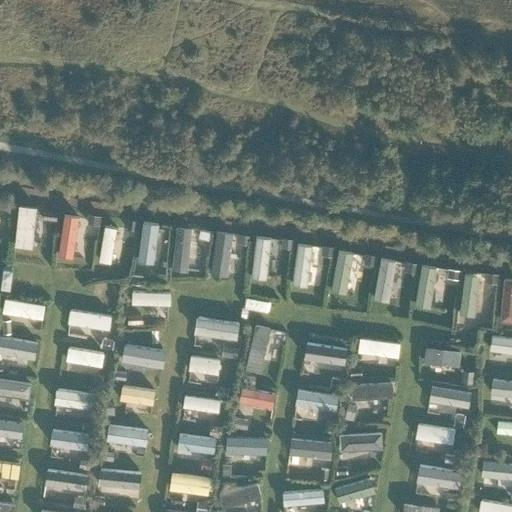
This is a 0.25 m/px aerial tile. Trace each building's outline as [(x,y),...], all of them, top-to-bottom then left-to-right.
[(34,247),(39,204),(20,201),(15,244),(34,247)] [(71,256),(79,216),(63,213),(56,253),(71,256)] [(153,261),(157,222),(142,220),(137,259),(153,261)] [(111,262),(117,226),(104,224),(98,260),(111,262)] [(186,269),(191,227),(176,225),(172,268),(186,269)] [(227,274),(233,233),(216,231),(210,271),(227,274)] [(266,277),(270,238),(255,236),(250,276),(266,277)] [(202,267),(203,239),(194,239),(193,266),(202,267)] [(307,284),(312,245),(296,243),(291,282),(307,284)] [(344,292),(352,252),(338,249),(330,289),(344,292)] [(388,299),(395,260),(380,257),(372,296),(388,299)] [(429,306),(436,266),(421,264),(414,303),(429,306)] [(473,314),(480,274),(464,272),(458,312),(473,314)] [(511,320),(511,277),(504,276),(500,319),(511,320)] [(170,304),(170,291),(131,291),(131,304),(170,304)] [(43,318),(46,304),(6,296),(3,310),(43,318)] [(109,329),(111,314),(70,308),(67,323),(109,329)] [(235,338),(238,321),(195,315),(193,332),(235,338)] [(260,373),(270,326),(255,323),(245,369),(260,373)] [(166,347),(165,332),(128,335),(129,350),(166,347)] [(511,351),(511,335),(491,333),(489,348),(511,351)] [(0,349),(38,355),(41,342),(0,335),(0,349)] [(397,357),(400,342),(359,336),(357,351),(397,357)] [(346,347),(305,340),(303,357),(344,363),(346,347)] [(459,365),(461,350),(426,344),(423,360),(459,365)] [(101,366),(104,352),(67,346),(65,359),(101,366)] [(217,373),(219,358),(189,354),(187,369),(217,373)] [(157,389),(155,375),(122,378),(124,392),(157,389)] [(0,393),(30,398),(33,382),(0,376),(0,393)] [(511,395),(511,378),(492,377),(490,393),(511,395)] [(392,395),(391,380),(350,382),(351,398),(392,395)] [(467,406),(470,391),(432,383),(429,399),(467,406)] [(272,406),(274,391),(241,385),(238,400),(272,406)] [(96,408),(98,392),(55,386),(53,402),(96,408)] [(335,410),(338,394),(297,387),(294,403),(335,410)] [(218,411),(219,398),(184,393),(182,406),(218,411)] [(0,433),(23,437),(25,422),(0,418),(0,433)] [(147,434),(145,418),(106,422),(108,438),(147,434)] [(511,433),(511,420),(497,419),(496,431),(511,433)] [(452,443),(455,428),(418,422),(415,437),(452,443)] [(86,448),(88,433),(50,428),(48,443),(86,448)] [(382,447),(381,431),(339,433),(340,449),(382,447)] [(213,452),(215,438),(178,432),(176,446),(213,452)] [(261,449),(261,436),(225,435),(225,448),(261,449)] [(331,457),(332,440),(290,436),(288,453),(331,457)] [(0,474),(21,477),(23,462),(0,459),(0,474)] [(511,476),(511,462),(492,462),(492,476),(511,476)] [(459,486),(462,470),(419,463),(416,479),(459,486)] [(138,487),(139,471),(99,467),(97,483),(138,487)] [(85,489),(87,474),(45,468),(43,483),(85,489)] [(207,493),(209,475),(172,470),(169,487),(207,493)] [(374,491),(370,476),(334,486),(338,501),(374,491)] [(261,496),(257,481),(217,492),(221,507),(261,496)] [(323,501),(322,487),(281,491),(282,505),(323,501)] [(511,511),(511,503),(481,498),(478,511),(511,511)] [(0,511),(13,511),(15,502),(0,500),(0,511)] [(438,511),(439,506),(403,500),(401,511),(438,511)]
